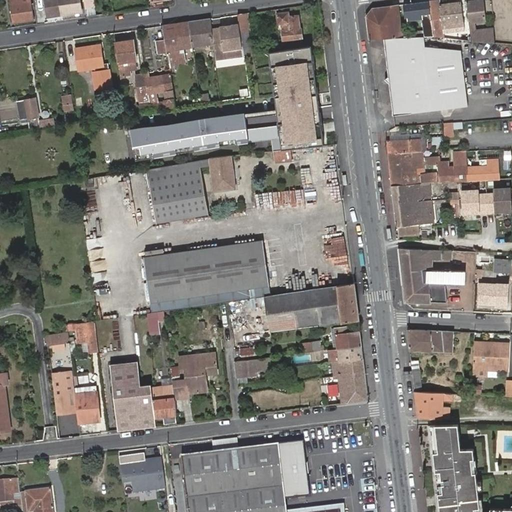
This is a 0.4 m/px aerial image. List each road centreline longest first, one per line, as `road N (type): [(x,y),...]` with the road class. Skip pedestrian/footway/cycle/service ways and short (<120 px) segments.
road 1 (residential): [(0,454),(391,404)]
road 2 (primary): [(341,0),(381,315)]
road 3 (residential): [(0,39),(183,12)]
road 4 (residential): [(381,315),(511,322)]
